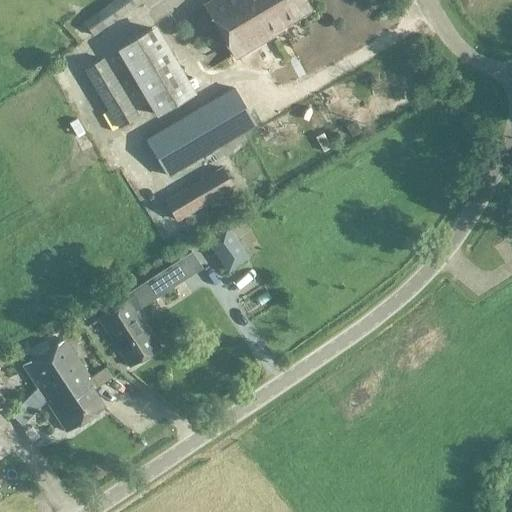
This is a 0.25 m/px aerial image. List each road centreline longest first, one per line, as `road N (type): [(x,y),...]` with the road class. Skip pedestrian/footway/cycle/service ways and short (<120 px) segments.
road 1 (unclassified): [(87,511),(410,289),(456,238),(511,138)]
road 2 (unclassified): [(511,79),(457,47),(427,0)]
